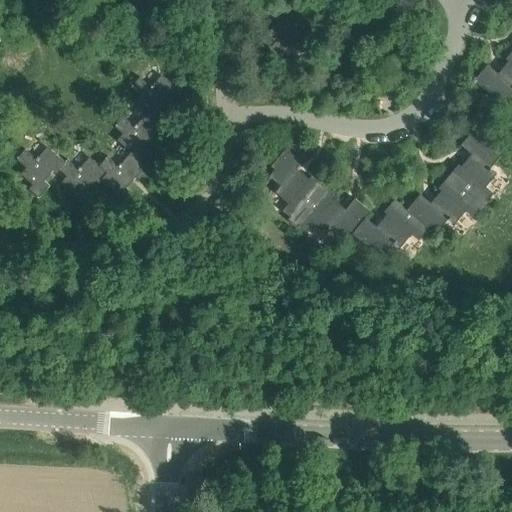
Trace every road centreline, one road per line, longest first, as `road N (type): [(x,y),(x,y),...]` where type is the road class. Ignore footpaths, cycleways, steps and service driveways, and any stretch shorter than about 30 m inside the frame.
road 1 (tertiary): [(171,425),(511,439)]
road 2 (unclassified): [(171,425),(0,415)]
